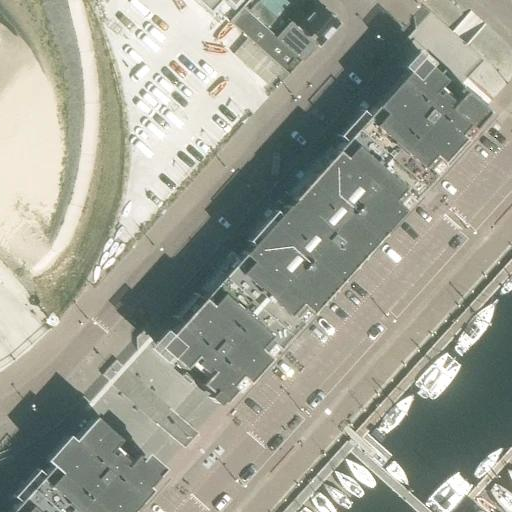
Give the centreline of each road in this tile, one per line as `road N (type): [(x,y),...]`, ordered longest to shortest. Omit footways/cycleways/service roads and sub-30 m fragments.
road 1 (unclassified): [(0,411),(48,381),(358,36),(361,17),(352,0)]
road 2 (unclassified): [(511,153),(189,511)]
